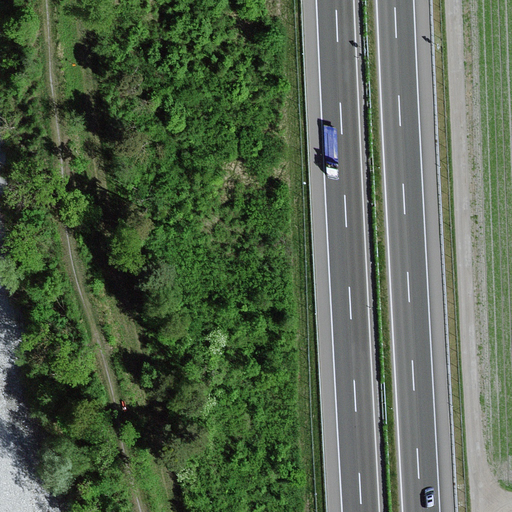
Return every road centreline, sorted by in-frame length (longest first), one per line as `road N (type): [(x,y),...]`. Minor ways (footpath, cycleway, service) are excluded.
road 1 (motorway): [(423,511),(393,0)]
road 2 (motorway): [(333,0),(360,511)]
road 3 (track): [(454,0),(479,511)]
